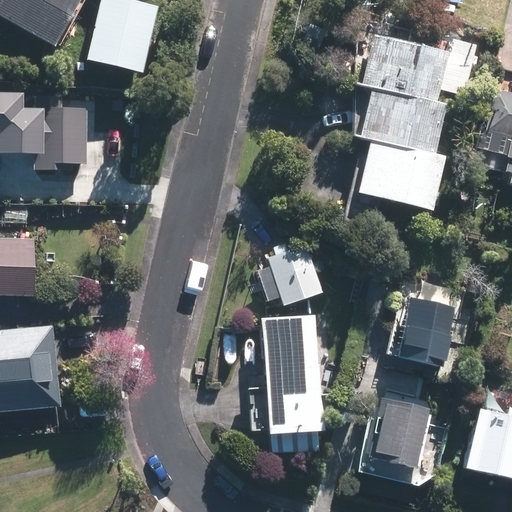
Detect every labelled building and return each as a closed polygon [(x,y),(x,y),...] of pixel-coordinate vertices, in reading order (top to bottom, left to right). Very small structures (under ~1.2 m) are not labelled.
[(0,0),(0,12),(55,42),(77,0),(0,0)] [(445,49),(372,32),(361,81),(434,98),(445,49)] [(104,58),(70,57),(70,82),(104,82),(104,58)] [(443,104),(369,87),(359,131),(432,148),(443,104)] [(19,89),(0,88),(0,147),(40,147),(39,107),(20,107),(19,89)] [(511,181),(511,92),(497,89),(488,127),(511,132),(511,135),(507,154),(509,155),(506,167),(511,168),(511,169),(509,181),(511,181)] [(440,155),(368,139),(358,184),(430,200),(440,155)] [(0,291),(32,292),(33,240),(0,239),(0,291)] [(303,243),(267,255),(283,302),(319,289),(303,243)] [(451,305),(410,296),(398,351),(439,359),(451,305)] [(312,315),(261,318),(268,427),(318,423),(312,315)] [(52,327),(0,330),(0,407),(59,402),(52,327)] [(428,409),(384,398),(371,453),(415,464),(428,409)] [(511,416),(480,409),(468,464),(511,473),(511,416)]
